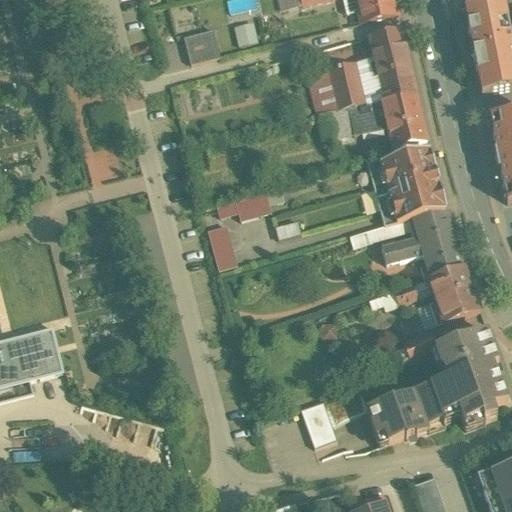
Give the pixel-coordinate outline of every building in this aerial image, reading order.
[(279,0),(283,14),(345,0),(279,0)] [(394,0),(355,0),(362,28),(399,19),(394,0)] [(511,12),(510,3),(466,12),(484,100),(511,94),(511,12)] [(254,26),(235,30),(239,50),(259,46),(254,26)] [(213,34),(184,42),(191,69),(220,62),(213,34)] [(401,34),(369,41),(385,105),(417,98),(401,34)] [(356,68),(329,75),(329,77),(310,90),(317,119),(320,118),(349,112),(366,109),(356,68)] [(366,109),(349,112),(353,134),(354,139),(388,132),(393,152),(428,144),(417,98),(366,109)] [(349,112),(320,118),(325,143),(343,139),(342,137),(353,134),(349,112)] [(511,119),(490,125),(510,211),(511,210),(511,119)] [(431,153),(380,167),(380,165),(367,168),(384,231),(413,222),(414,224),(447,215),(431,153)] [(284,196),(217,211),(220,223),(241,219),(242,226),(276,219),(274,209),(286,207),(284,196)] [(447,215),(414,224),(416,232),(419,243),(394,249),(399,267),(424,260),(427,271),(461,261),(448,215),(447,215)] [(414,224),(384,232),(384,231),(367,236),(370,246),(416,232),(414,224)] [(231,231),(209,236),(218,274),(240,269),(231,231)] [(461,261),(427,271),(430,283),(464,271),(461,261)] [(430,283),(428,284),(436,307),(431,309),(438,329),(443,327),(444,329),(481,316),(464,271),(430,283)] [(414,289),(394,296),(399,310),(419,303),(414,289)] [(0,403),(29,397),(26,383),(58,375),(47,333),(0,344),(0,403)] [(444,375),(448,385),(495,368),(499,367),(488,335),(435,354),(443,375),(444,375)] [(431,336),(403,350),(411,365),(438,352),(431,336)] [(495,368),(448,385),(367,413),(380,451),(405,442),(406,443),(462,424),(465,433),(497,422),(494,412),(509,407),(495,368)] [(316,451),(339,443),(325,405),(302,413),(316,451)] [(502,511),(490,477),(510,470),(510,469),(478,480),(489,511),(502,511)] [(511,511),(511,469),(510,470),(490,477),(502,511),(511,511)] [(444,511),(434,482),(414,490),(422,511),(444,511)] [(358,494),(352,495),(356,504),(361,502),(358,494)] [(388,511),(384,499),(348,511),(388,511)]
